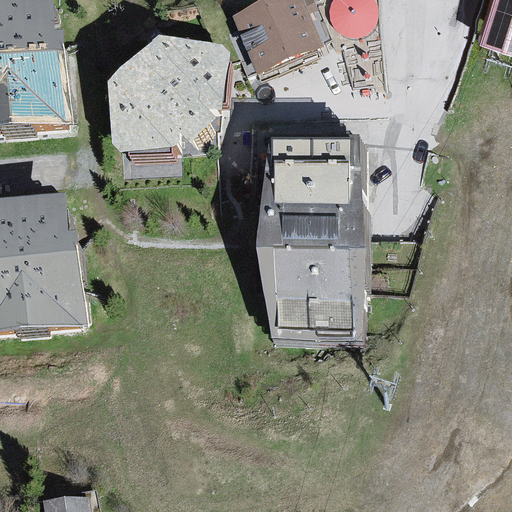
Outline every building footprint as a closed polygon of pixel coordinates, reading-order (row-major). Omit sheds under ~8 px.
[(303,0),(296,0),(238,25),(264,86),(329,59),(303,0)] [(332,0),(333,37),(380,36),(379,0),(332,0)] [(511,0),(491,0),(478,45),(502,53),(511,56),(511,0)] [(62,7),(0,12),(0,145),(81,139),(74,50),(65,50),(62,7)] [(117,97),(120,160),(129,169),(190,163),(230,127),(236,63),(229,55),(168,48),(117,97)] [(267,269),(278,353),(367,353),(377,270),(369,155),(279,155),(267,269)] [(74,210),(0,215),(0,346),(92,339),(86,251),(78,251),(74,210)]
